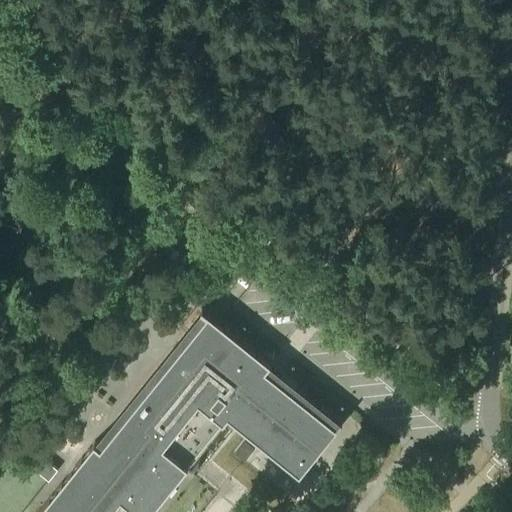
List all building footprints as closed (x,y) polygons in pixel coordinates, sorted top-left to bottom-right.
[(216,187),(205,178),(187,200),(198,209),(216,187)] [(253,220),(235,205),(225,216),(244,231),(253,220)] [(272,237),(261,228),(253,238),(264,247),(272,237)] [(297,243),(287,235),(272,253),(274,255),(275,256),(276,257),(282,262),(297,243)] [(95,441),(37,511),(150,511),(237,405),(242,409),(249,415),(241,425),(300,472),(343,419),(341,418),(336,424),(279,378),(276,381),(264,371),(271,362),(203,307),(201,309),(207,314),(101,446),(95,441)] [(245,440),(235,453),(243,461),(254,447),(245,440)] [(58,464),(33,444),(23,455),(48,476),(58,464)]
